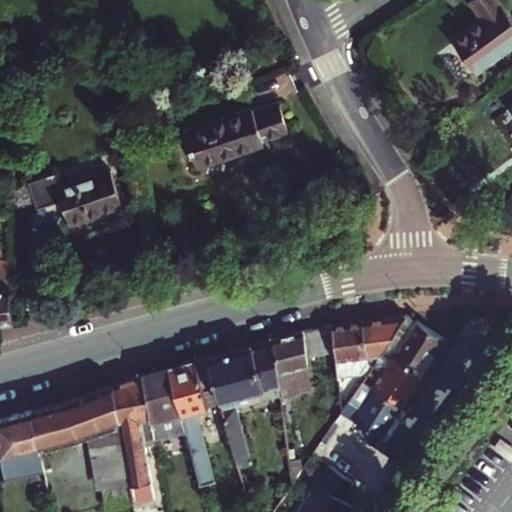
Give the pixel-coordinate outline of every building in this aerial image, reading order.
[(511,44),(511,14),(501,0),(469,0),(468,1),(479,16),(451,38),(476,72),(511,44)] [(184,131),(196,166),(263,143),(262,140),(287,132),(278,103),(252,112),(252,109),(184,131)] [(122,203),(110,169),(62,184),(57,170),(27,179),(36,206),(61,198),(69,221),(122,203)] [(0,322),(12,321),(10,297),(9,260),(0,259),(0,322)] [(406,315),(331,324),(335,352),(338,376),(361,373),(365,376),(383,349),(392,335),(397,328),(406,315)] [(416,321),(407,335),(434,353),(444,338),(416,321)] [(304,330),(307,357),(335,352),(331,324),(304,330)] [(434,353),(407,335),(397,328),(392,335),(402,342),(393,355),(421,374),(434,353)] [(309,373),(307,357),(304,330),(273,338),(278,377),(283,397),(312,388),(309,373)] [(253,463),(237,407),(234,395),(279,384),(278,377),(273,338),(207,355),(220,403),(238,467),(253,463)] [(193,458),(200,483),(214,480),(196,411),(208,408),(208,406),(220,403),(207,355),(169,366),(186,431),(193,458)] [(372,388),(400,406),(421,374),(393,355),(372,388)] [(154,437),(186,431),(169,366),(143,374),(154,437)] [(154,437),(143,374),(113,383),(120,423),(131,482),(135,503),(136,511),(157,511),(144,439),(154,437)] [(361,381),(353,394),(335,421),(384,451),(409,412),(400,406),(372,388),(361,381)] [(38,445),(95,429),(120,423),(113,383),(29,410),(37,446),(38,445)] [(234,395),(237,407),(280,395),(279,384),(234,395)] [(17,477),(33,474),(28,448),(30,447),(28,410),(0,417),(0,455),(11,452),(17,477)] [(28,448),(33,474),(44,472),(38,445),(37,446),(29,410),(28,410),(30,447),(28,448)] [(120,423),(95,429),(104,486),(131,482),(120,423)] [(301,458),(289,460),(293,482),(302,468),(301,458)] [(296,511),(348,511),(353,506),(342,498),(352,481),(327,465),(296,511)] [(131,482),(104,486),(108,507),(135,503),(131,482)]
